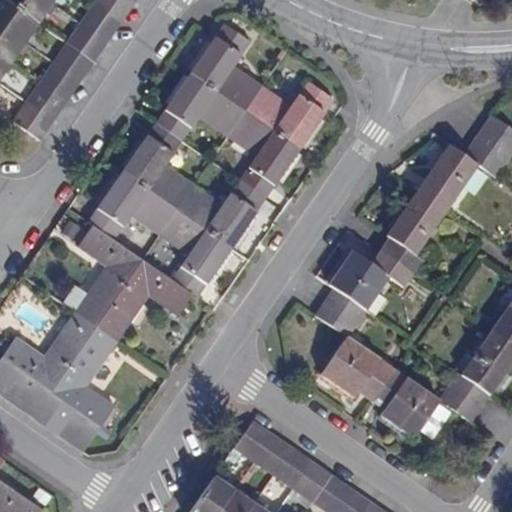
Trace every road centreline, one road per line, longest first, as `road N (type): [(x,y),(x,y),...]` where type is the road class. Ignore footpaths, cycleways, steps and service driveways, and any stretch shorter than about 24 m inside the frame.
road 1 (residential): [(208,364),(377,132),(398,85),(402,44)]
road 2 (residential): [(208,364),(434,511)]
road 3 (residential): [(27,212),(177,0)]
road 4 (residential): [(107,505),(208,364)]
road 5 (residential): [(107,505),(0,426)]
road 6 (unclassified): [(283,0),(314,18),(402,44)]
